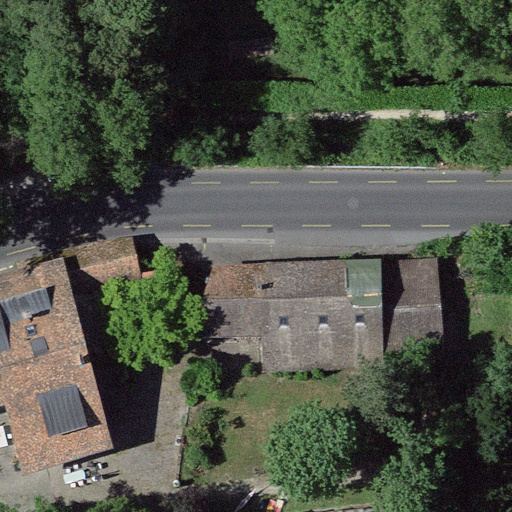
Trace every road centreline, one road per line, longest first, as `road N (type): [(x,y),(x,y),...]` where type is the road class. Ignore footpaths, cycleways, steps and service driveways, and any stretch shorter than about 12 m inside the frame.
road 1 (tertiary): [(0,231),(149,201),(511,202)]
road 2 (track): [(97,160),(124,115),(139,60),(100,0)]
